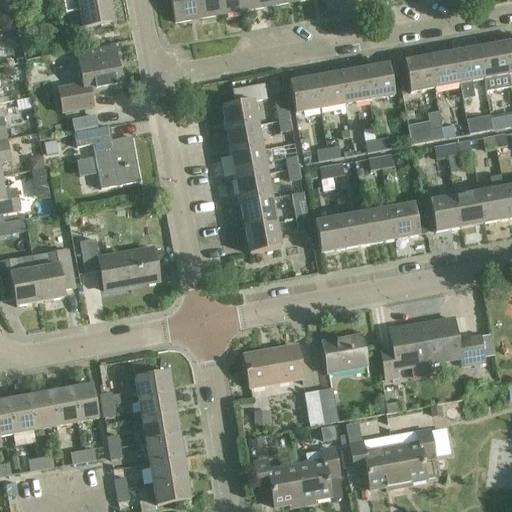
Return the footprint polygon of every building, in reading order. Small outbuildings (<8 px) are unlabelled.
[(79,13),(82,30),(113,24),(108,0),(61,0),(64,16),(79,13)] [(193,0),(169,0),(174,26),(197,22),(193,0)] [(218,0),(193,0),(197,22),(222,18),(218,0)] [(218,0),(222,18),(247,13),(244,0),(218,0)] [(244,0),(247,13),(272,9),(270,0),(244,0)] [(270,0),(272,9),(297,4),(296,0),(270,0)] [(8,31),(10,42),(18,41),(15,30),(8,31)] [(511,89),(511,44),(500,46),(506,78),(508,78),(510,90),(511,89)] [(482,83),(506,78),(500,46),(476,51),(482,83)] [(121,92),(115,61),(113,61),(110,50),(75,57),(80,85),(56,90),(61,117),(94,110),(91,97),(121,92)] [(458,87),(482,83),(476,51),(452,55),(458,87)] [(25,52),(10,55),(13,69),(28,66),(25,52)] [(433,92),(458,87),(452,55),(427,60),(433,92)] [(408,96),(433,92),(427,60),(402,64),(408,96)] [(44,62),(29,64),(31,76),(46,74),(44,62)] [(73,63),(63,65),(65,74),(74,72),(73,63)] [(361,72),(367,104),(392,99),(386,67),(361,72)] [(343,108),(367,104),(361,72),(337,76),(343,108)] [(319,112),(343,108),(337,76),(313,81),(319,112)] [(293,117),(319,112),(313,81),(288,85),(293,117)] [(256,129),(254,118),(251,105),(264,102),(261,88),(231,94),(233,107),(220,110),(225,135),(256,129)] [(288,122),(286,111),(284,102),(273,105),(276,124),(288,122)] [(491,134),(502,131),(511,129),(511,117),(500,119),(499,112),(488,114),(489,122),(491,134)] [(455,116),(431,121),(434,131),(458,126),(455,116)] [(276,124),(279,136),(290,134),(288,122),(276,124)] [(469,138),(491,134),(489,122),(467,126),(469,138)] [(374,143),(373,143),(370,127),(361,129),(364,145),(363,145),(365,157),(376,155),(374,143)] [(440,131),(431,133),(429,127),(407,130),(411,148),(442,142),(440,131)] [(230,159),(260,153),(256,129),(225,135),(230,159)] [(440,131),(442,142),(454,140),(451,129),(440,131)] [(111,144),(108,130),(72,136),(75,151),(91,148),(99,193),(139,186),(130,141),(111,144)] [(492,140),(494,151),(505,149),(503,138),(492,140)] [(483,153),(494,151),(492,140),(481,142),(483,153)] [(374,143),(376,155),(388,152),(386,141),(374,143)] [(0,165),(9,163),(6,143),(0,143),(0,165)] [(55,143),(43,145),(46,157),(52,156),(57,155),(55,143)] [(445,160),(470,156),(468,144),(443,149),(445,160)] [(434,162),(445,160),(443,149),(432,151),(434,162)] [(326,152),(328,163),(339,161),(337,150),(326,152)] [(317,165),(328,163),(326,152),(314,154),(317,165)] [(234,183),(265,177),(260,153),(230,159),(234,183)] [(377,161),(379,172),(391,170),(389,159),(377,161)] [(40,160),(28,162),(30,173),(42,171),(40,160)] [(285,173),(297,170),(295,160),(283,162),(285,173)] [(368,174),(379,172),(377,161),(366,163),(368,174)] [(329,169),(331,181),(342,179),(340,167),(329,169)] [(320,183),(331,181),(329,169),(318,172),(320,183)] [(285,173),(287,185),(299,183),(297,170),(285,173)] [(437,185),(459,184),(458,170),(437,171),(437,185)] [(239,207),(270,202),(265,177),(234,183),(239,207)] [(0,184),(0,216),(3,216),(19,213),(15,192),(2,195),(0,184)] [(507,222),(511,221),(511,189),(501,191),(507,222)] [(483,227),(507,222),(501,191),(477,196),(483,227)] [(458,231),(483,227),(477,196),(453,200),(458,231)] [(207,200),(198,220),(209,225),(218,205),(207,200)] [(433,236),(458,231),(453,200),(428,205),(433,236)] [(243,232),(274,226),(270,202),(239,207),(243,232)] [(387,212),(392,243),(418,239),(412,207),(387,212)] [(294,223),(306,220),(304,209),(292,211),(294,223)] [(368,248),(392,243),(387,212),(362,216),(368,248)] [(79,227),(80,214),(71,214),(69,227),(71,239),(81,238),(79,227)] [(344,252),(368,248),(362,216),(338,220),(344,252)] [(294,223),(296,234),(308,232),(306,220),(294,223)] [(319,256),(344,252),(338,220),(313,225),(319,256)] [(23,222),(9,224),(11,237),(25,234),(23,222)] [(274,226),(243,232),(248,257),(279,251),(274,226)] [(151,253),(96,263),(93,245),(77,248),(83,278),(98,275),(102,295),(157,284),(153,265),(151,253)] [(160,252),(151,253),(153,265),(163,263),(160,252)] [(34,272),(40,305),(63,301),(62,293),(74,291),(67,253),(33,260),(35,272),(34,272)] [(40,305),(34,272),(18,275),(16,263),(0,265),(0,294),(2,305),(14,302),(15,310),(40,305)] [(479,285),(467,290),(476,314),(488,309),(479,285)] [(469,340),(469,338),(455,340),(452,322),(420,327),(428,367),(459,361),(461,370),(484,365),(479,338),(469,340)] [(396,373),(428,367),(420,327),(387,333),(391,352),(379,354),(385,383),(397,381),(396,373)] [(365,369),(360,338),(320,345),(326,376),(365,369)] [(299,381),(294,349),(243,358),(248,390),(299,381)] [(143,363),(131,366),(133,376),(145,374),(143,363)] [(138,402),(171,397),(167,374),(134,380),(138,402)] [(69,392),(75,426),(97,422),(91,387),(69,392)] [(317,393),(323,428),(337,425),(331,391),(317,393)] [(54,430),(75,426),(69,392),(48,396),(54,430)] [(308,430),(323,428),(317,393),(302,396),(308,430)] [(113,406),(111,395),(99,397),(101,408),(113,406)] [(33,434),(54,430),(48,396),(27,399),(33,434)] [(141,423),(175,418),(171,397),(138,402),(141,423)] [(12,438),(33,434),(27,399),(6,403),(12,438)] [(0,440),(12,438),(6,403),(0,404),(0,440)] [(404,404),(385,408),(386,416),(405,413),(404,404)] [(113,406),(101,408),(103,420),(114,418),(114,417),(120,416),(118,405),(113,406)] [(439,407),(429,409),(430,418),(441,416),(439,407)] [(270,427),(270,414),(252,414),(252,427),(270,427)] [(145,444),(178,439),(175,418),(141,423),(145,444)] [(436,441),(452,441),(452,419),(436,419),(436,441)] [(434,464),(428,434),(428,432),(388,439),(390,452),(397,492),(409,490),(409,486),(425,483),(422,466),(434,464)] [(108,451),(120,449),(118,438),(106,439),(108,451)] [(148,466),(182,460),(178,439),(145,444),(148,466)] [(397,492),(390,452),(388,439),(347,447),(348,450),(353,478),(365,476),(368,493),(384,490),(385,494),(397,492)] [(264,449),(262,440),(247,442),(248,452),(264,449)] [(347,447),(340,448),(345,480),(353,478),(348,450),(347,447)] [(120,449),(108,451),(110,463),(121,461),(120,449)] [(80,453),(83,465),(95,463),(93,451),(80,453)] [(294,469),(301,509),(314,507),(313,503),(329,501),(326,483),(337,481),(332,452),(319,455),(321,464),(294,469)] [(71,467),(83,465),(80,453),(69,455),(71,467)] [(0,466),(12,463),(10,454),(0,456),(0,466)] [(38,461),(40,472),(53,470),(51,459),(38,461)] [(152,487),(185,481),(182,460),(148,466),(152,487)] [(29,474),(40,472),(38,461),(27,463),(29,474)] [(301,509),(294,469),(267,474),(265,464),(252,467),(258,496),(269,493),(272,510),(288,508),(289,511),(301,509)] [(0,467),(0,479),(11,477),(9,466),(0,467)] [(115,493),(126,491),(125,480),(113,482),(115,493)] [(185,481),(152,487),(156,509),(189,503),(185,481)] [(126,491),(115,493),(117,505),(128,503),(126,491)]
